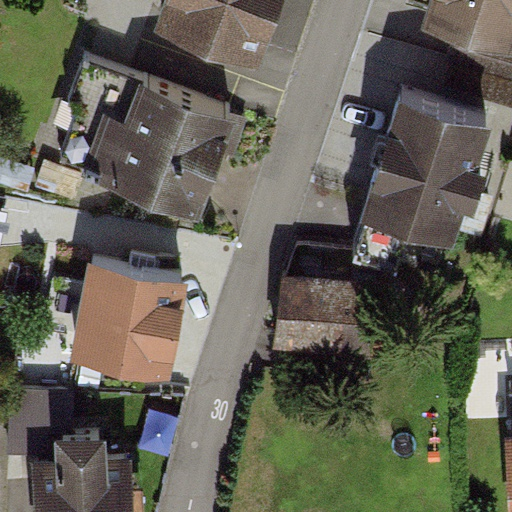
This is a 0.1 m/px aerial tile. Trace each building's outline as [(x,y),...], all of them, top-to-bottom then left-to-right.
[(271,0),(165,0),(162,9),(256,43),(271,0)] [(511,0),(431,0),(430,5),(510,32),(511,25),(511,0)] [(511,49),(511,45),(455,28),(447,56),(505,74),(511,49)] [(232,104),(85,50),(69,95),(80,100),(62,150),(197,200),(232,104)] [(484,114),(404,88),(352,243),(432,269),(448,221),(477,230),(490,193),(471,186),(480,158),(470,155),(484,114)] [(0,269),(15,201),(0,197),(0,269)] [(183,271),(93,254),(69,384),(135,385),(141,354),(165,359),(183,271)] [(389,282),(285,270),(278,331),(382,343),(389,282)] [(38,450),(39,455),(41,511),(130,511),(127,451),(100,452),(100,428),(68,429),(69,390),(14,388),(10,449),(38,450)] [(511,511),(511,432),(503,433),(506,511),(511,511)]
